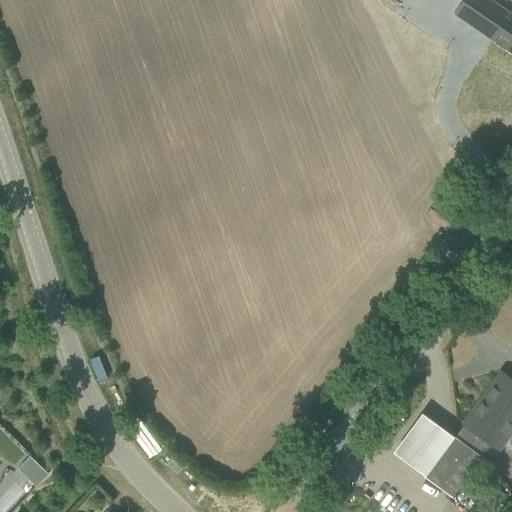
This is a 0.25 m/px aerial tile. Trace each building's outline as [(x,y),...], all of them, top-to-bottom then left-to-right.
[(511,15),(490,0),(461,0),(453,13),(511,53),(511,15)] [(425,214),(446,230),(456,218),(435,201),(425,214)] [(462,423),(479,436),(490,444),(498,450),(506,439),(511,443),(511,379),(504,374),(479,408),(475,405),(462,423)] [(490,444),(479,436),(470,449),(453,436),(424,476),(451,496),(463,480),(468,472),(485,483),(494,471),(478,460),(481,455),(482,456),(490,444)] [(40,472),(31,482),(35,486),(48,472),(39,463),(38,464),(35,468),(40,472)]
